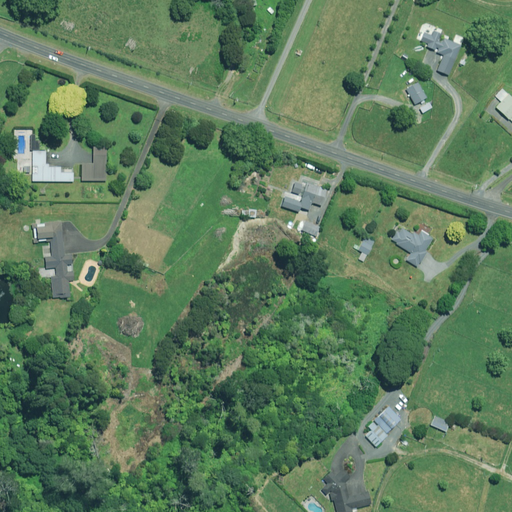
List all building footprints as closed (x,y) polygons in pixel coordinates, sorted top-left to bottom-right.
[(256,0),(245,0),(248,8),(258,5),(256,0)] [(271,7),(267,10),(272,15),(275,12),(271,7)] [(448,75),(461,46),(444,39),(444,41),(440,40),(442,35),(434,32),(432,36),(425,33),(420,44),(438,52),(437,53),(444,56),(438,71),(448,75)] [(427,98),(418,82),(406,89),(415,105),(427,98)] [(511,120),(511,98),(503,89),(496,96),(502,102),(496,108),(509,120),(510,119),(511,120)] [(432,108),(429,103),(420,109),(423,114),(432,108)] [(106,181),(106,148),(93,147),(93,164),(81,164),(81,181),(106,181)] [(46,164),(46,150),(33,150),(33,182),(74,182),(74,167),(50,167),(50,164),(46,164)] [(295,179),(291,192),(299,195),(298,198),(302,199),(301,202),(284,196),(280,207),(299,213),(301,208),(309,211),(312,203),(322,206),(327,189),(295,179)] [(325,216),(310,210),(302,231),(317,236),(325,216)] [(62,222),(31,224),(31,229),(34,229),(35,239),(50,238),(52,257),(44,257),(45,269),(56,268),(56,276),(51,277),(52,299),(70,297),(69,281),(74,281),(73,272),(68,272),(67,265),(74,265),(73,254),(65,255),(62,222)] [(397,232),(391,240),(396,244),(396,245),(410,254),(407,260),(417,268),(427,253),(425,251),(433,239),(422,232),(419,237),(414,233),(412,235),(402,228),(399,233),(397,232)] [(374,242),(365,237),(360,246),(357,244),(354,248),(362,253),(358,259),(363,262),(374,242)] [(401,420),(388,407),(381,414),(375,421),(378,425),(366,437),(376,447),(388,436),(386,435),(401,420)] [(450,423),(435,417),(431,426),(446,432),(450,423)] [(485,453),(473,449),(470,456),(482,460),(485,453)] [(348,498),(347,481),(350,478),(337,465),(323,480),(327,484),(320,492),(336,508),(336,511),(356,511),(357,511),(357,509),(371,506),(368,492),(348,498)]
